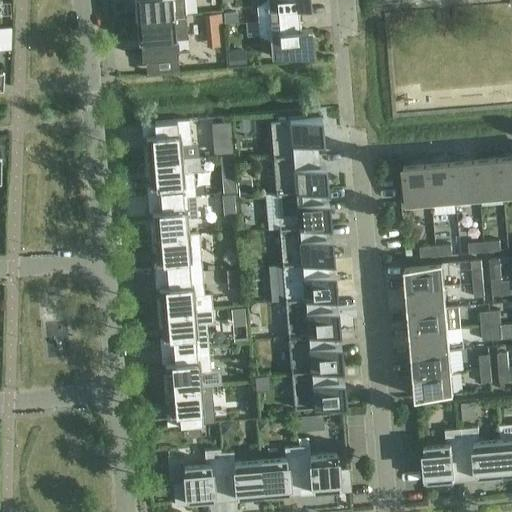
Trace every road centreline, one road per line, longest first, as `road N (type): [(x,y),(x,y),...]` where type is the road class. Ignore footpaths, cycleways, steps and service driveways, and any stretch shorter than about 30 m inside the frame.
road 1 (residential): [(382,511),(353,140)]
road 2 (residential): [(102,266),(78,0)]
road 3 (residential): [(115,400),(102,266)]
